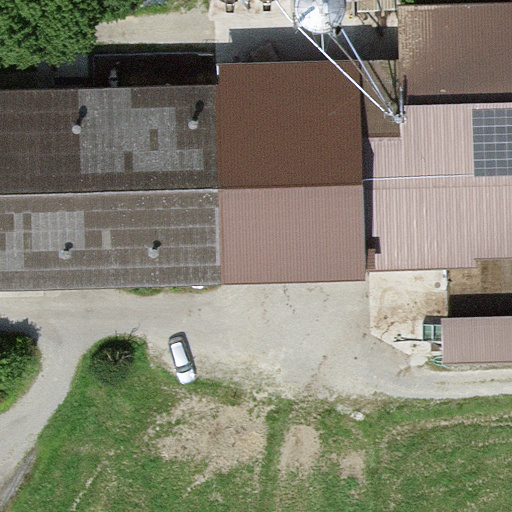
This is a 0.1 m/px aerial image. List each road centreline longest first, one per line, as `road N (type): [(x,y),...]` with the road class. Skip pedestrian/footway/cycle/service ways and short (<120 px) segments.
road 1 (track): [(0,70),(309,69),(318,321)]
road 2 (track): [(0,318),(511,321)]
road 3 (track): [(70,319),(53,376),(8,453),(0,454)]
